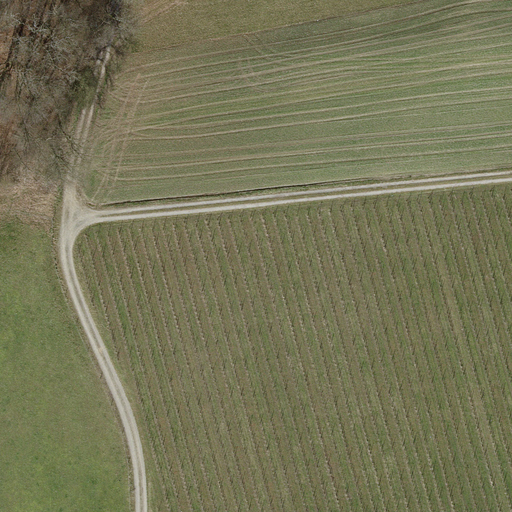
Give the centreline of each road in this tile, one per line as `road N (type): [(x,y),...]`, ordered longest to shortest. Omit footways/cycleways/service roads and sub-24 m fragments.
road 1 (track): [(139,511),(139,467),(119,387),(63,267),(61,223),(101,132),(126,0)]
road 2 (track): [(61,223),(511,182)]
